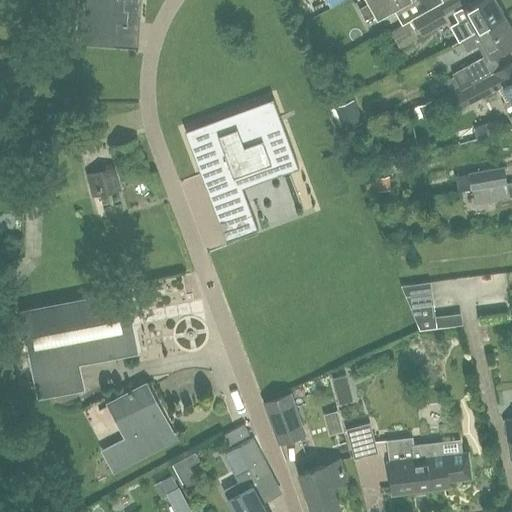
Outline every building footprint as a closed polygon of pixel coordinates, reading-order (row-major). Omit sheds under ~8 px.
[(137,0),(86,0),(85,21),(91,21),(89,39),(107,41),(107,47),(114,47),(116,23),(135,25),(137,0)] [(376,19),(394,9),(402,24),(408,20),(412,19),(445,0),(366,0),(368,4),(359,9),(365,20),(374,15),(376,19)] [(461,2),(460,0),(445,0),(412,19),(421,36),(448,21),(443,12),(461,2)] [(469,34),(505,14),(496,0),(472,0),(463,5),(463,7),(456,11),(469,34)] [(511,26),(505,14),(469,34),(462,38),(467,49),(477,43),(485,57),(511,42),(511,26)] [(402,24),(390,30),(400,47),(418,37),(415,33),(408,20),(402,24)] [(476,59),(452,72),(462,89),(485,75),(476,59)] [(456,111),(465,107),(499,88),(491,73),(456,92),(448,96),(456,111)] [(511,80),(502,85),(510,99),(504,102),(503,106),(511,122),(511,80)] [(243,199),(234,176),(289,155),(276,119),(280,117),(273,98),(271,99),(272,103),(232,118),(236,127),(190,144),(199,168),(202,167),(217,208),(243,199)] [(342,107),(348,127),(365,121),(360,102),(342,107)] [(61,144),(63,113),(41,111),(41,142),(61,144)] [(92,197),(122,189),(121,183),(146,175),(134,139),(109,147),(115,165),(85,174),(92,197)] [(503,166),(468,172),(471,189),(506,182),(503,166)] [(38,398),(82,390),(77,362),(136,351),(124,291),(22,310),(38,398)] [(433,304),(409,307),(419,330),(436,328),(435,316),(433,304)] [(0,342),(0,364),(13,368),(8,344),(0,342)] [(114,469),(174,437),(145,383),(111,402),(129,436),(104,449),(114,469)] [(278,443),(304,433),(289,393),(263,402),(271,424),(278,443)] [(354,457),(377,450),(369,423),(346,429),(354,457)] [(235,441),(249,434),(244,424),(230,431),(235,441)] [(390,460),(387,460),(391,491),(446,484),(445,478),(467,475),(465,450),(429,455),(427,441),(412,443),(411,437),(387,440),(390,460)] [(265,511),(253,489),(273,478),(251,439),(224,454),(241,485),(225,494),(235,511),(265,511)] [(312,511),(328,511),(339,508),(330,484),(345,479),(338,459),(299,473),(312,511)] [(166,492),(165,493),(174,511),(191,511),(171,475),(160,481),(166,492)]
